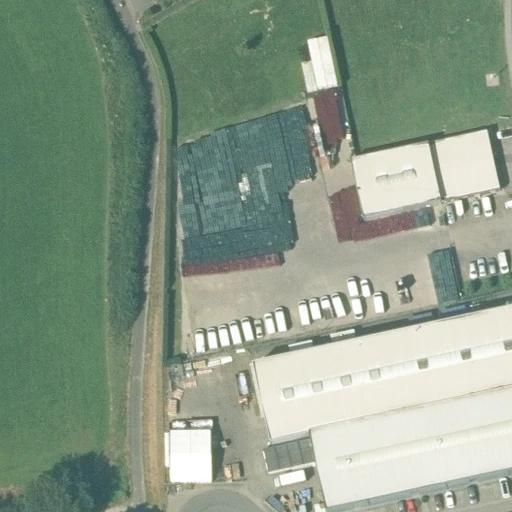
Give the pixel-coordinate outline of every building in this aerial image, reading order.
[(441,204),(500,191),(487,133),(428,146),(441,204)] [(441,204),(428,146),(350,163),(363,221),(441,204)] [(446,256),(398,269),(407,308),(456,295),(446,256)] [(309,436),(511,392),(511,311),(254,368),(271,447),(310,439),(309,436)] [(511,392),(309,436),(310,439),(326,511),(343,511),(511,475),(511,392)] [(167,484),(213,484),(213,432),(168,431),(167,484)]
